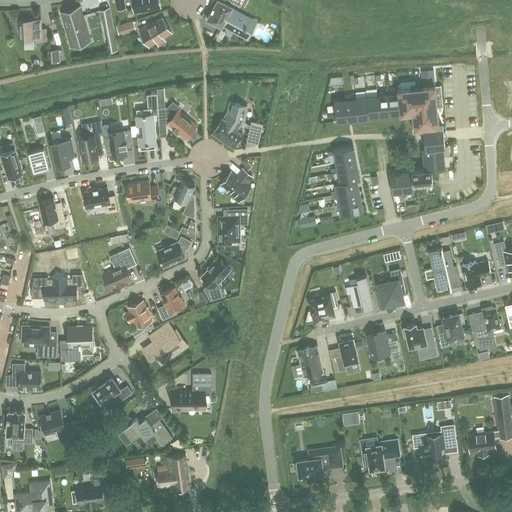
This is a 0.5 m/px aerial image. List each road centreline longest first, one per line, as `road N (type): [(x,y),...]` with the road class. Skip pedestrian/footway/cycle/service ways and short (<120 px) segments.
road 1 (residential): [(277,506),(511,474)]
road 2 (residential): [(206,159),(203,252),(98,306)]
road 3 (residential): [(206,159),(0,197)]
road 4 (residential): [(274,343),(303,256),(404,226)]
road 5 (residential): [(0,399),(54,399),(112,365),(118,357),(98,306)]
road 6 (residential): [(277,506),(264,394),(274,343)]
road 7 (residential): [(404,226),(486,200),(488,124)]
road 8 (residential): [(274,343),(423,308)]
